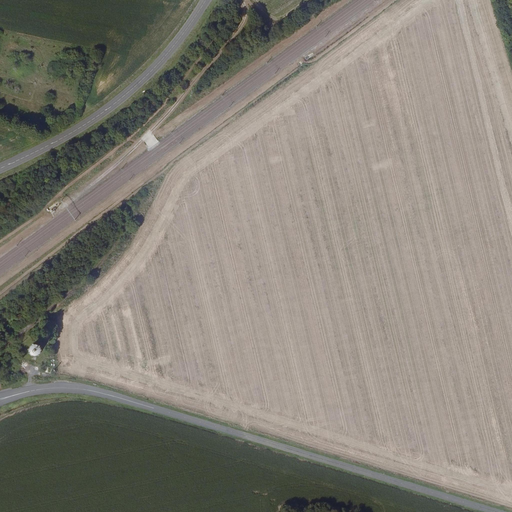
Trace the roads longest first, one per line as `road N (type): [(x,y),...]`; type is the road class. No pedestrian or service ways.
road 1 (tertiary): [(0,400),(44,388),(107,395),(492,511)]
road 2 (track): [(241,0),(240,25),(149,134),(67,202)]
road 3 (tertiary): [(206,0),(163,58),(109,107),(0,167)]
